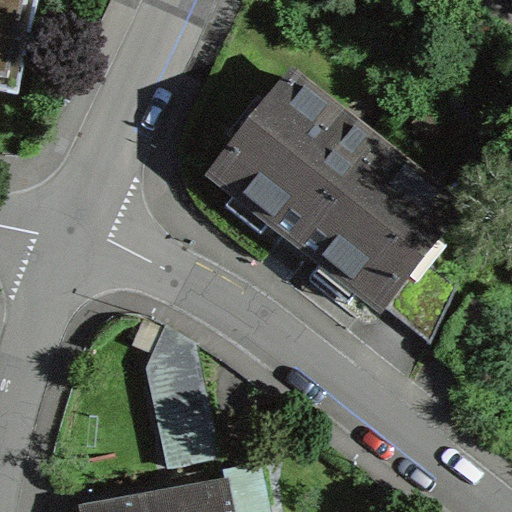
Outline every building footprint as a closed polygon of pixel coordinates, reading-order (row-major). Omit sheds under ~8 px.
[(0,0),(0,90),(18,94),(37,0),(0,0)] [(289,78),(214,172),(292,234),(431,344),(458,286),(424,258),(460,213),(289,78)] [(445,353),(472,366),(498,312),(471,299),(445,353)] [(198,342),(169,326),(150,367),(171,468),(222,457),(198,342)] [(225,471),(228,486),(233,511),(269,511),(260,463),(225,471)] [(233,511),(228,486),(89,511),(233,511)]
